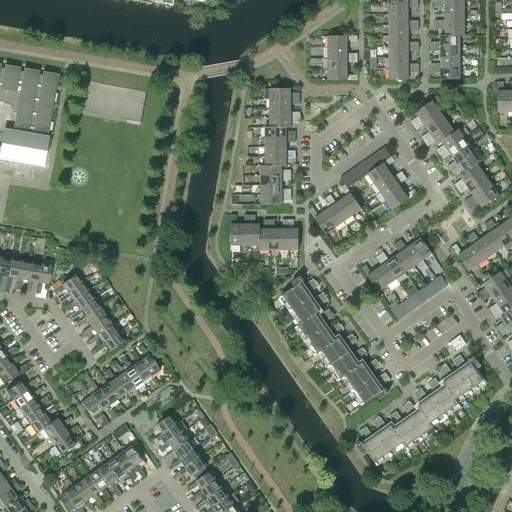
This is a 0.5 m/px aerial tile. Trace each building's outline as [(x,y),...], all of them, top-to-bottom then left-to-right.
[(153,4),(157,9),(163,5),(167,11),(173,7),(174,7),(174,0),(115,0),(117,2),(119,0),(124,0),(127,4),(132,0),(133,0),(137,5),(143,2),(147,7),(153,4)] [(445,14),(464,14),(464,3),(434,4),(435,8),(445,8),(445,14)] [(388,4),(389,15),(408,15),(408,8),(418,8),(418,4),(388,4)] [(435,25),(464,25),(464,14),(445,14),(445,21),(435,21),(435,25)] [(389,15),(389,26),(418,25),(418,21),(408,21),(408,15),(389,15)] [(389,26),(389,36),(408,36),(408,30),(418,30),(418,25),(389,26)] [(459,36),(464,36),(464,25),(435,25),(435,30),(445,30),(445,35),(445,36),(459,36)] [(430,47),(459,47),(459,36),(445,36),(445,35),(440,35),(440,42),(430,42),(430,47)] [(328,36),(328,48),(347,48),(347,41),(357,41),(357,36),(328,36)] [(389,36),(389,47),(418,47),(418,43),(408,43),(408,36),(389,36)] [(389,47),(389,58),(408,58),(408,52),(418,51),(418,47),(389,47)] [(440,58),(459,58),(459,47),(430,47),(430,51),(440,51),(440,58)] [(328,58),(357,58),(357,54),(347,54),(347,48),(328,48),(328,58)] [(328,70),(347,69),(347,63),(357,63),(357,58),(328,58),(328,70)] [(389,58),(389,69),(418,69),(418,64),(408,64),(408,58),(389,58)] [(430,69),(460,68),(459,58),(440,58),(440,64),(430,64),(430,69)] [(8,126),(7,132),(45,139),(46,134),(47,135),(48,135),(58,74),(57,74),(57,75),(43,73),(43,75),(38,74),(39,71),(38,71),(38,72),(24,70),(24,72),(19,71),(20,67),(19,67),(19,69),(5,66),(5,69),(0,68),(1,64),(0,63),(0,101),(12,106),(11,112),(17,113),(14,127),(8,126)] [(460,68),(430,69),(430,73),(440,73),(440,80),(460,80),(460,68)] [(347,69),(328,70),(328,80),(357,80),(357,76),(347,76),(347,69)] [(418,73),(418,69),(389,69),(389,80),(408,80),(408,73),(418,73)] [(497,112),(507,112),(507,91),(503,91),(503,82),(497,82),(497,112)] [(265,99),(269,99),(300,99),(300,93),(291,93),(291,89),(265,89),(265,99)] [(300,99),(269,99),(270,108),(291,108),(291,104),(300,104),(300,99)] [(410,122),(413,126),(438,109),(432,101),(415,113),(418,117),(410,122)] [(291,108),(270,108),(270,118),(300,118),(300,112),(291,112),(291,108)] [(444,117),(438,109),(413,126),(416,131),(424,125),(426,129),(444,117)] [(449,125),(444,117),(426,129),(429,132),(421,137),(424,142),(449,125)] [(300,118),(270,118),(270,127),(270,128),(286,128),(291,128),(291,123),(300,123),(300,118)] [(438,145),(442,142),(441,142),(455,132),(454,132),(449,125),(424,142),(427,146),(435,141),(438,145)] [(270,128),(270,127),(265,127),(265,137),(295,137),(295,132),(286,132),(286,128),(270,128)] [(458,129),(454,132),(455,132),(441,142),(442,142),(444,145),(436,150),(439,155),(464,137),(458,129)] [(7,132),(4,131),(1,147),(0,146),(0,173),(32,179),(33,171),(40,173),(47,139),(45,139),(7,132)] [(295,137),(265,137),(265,147),(286,147),(286,143),(295,142),(295,137)] [(470,146),(464,137),(439,155),(442,159),(450,154),(452,158),(470,146)] [(475,153),(470,146),(452,158),(455,161),(447,166),(451,171),(475,153)] [(286,147),(265,147),(265,157),(295,156),(295,151),(286,151),(286,147)] [(384,147),(379,151),(386,161),(391,157),(384,147)] [(381,164),(386,161),(379,151),(374,154),(381,164)] [(481,162),(475,153),(451,171),(454,175),(461,170),(463,173),(477,164),(481,162)] [(374,154),(369,158),(376,168),(381,164),(374,154)] [(295,156),(265,157),(265,166),(282,166),(282,167),(286,167),(286,162),(295,162),(295,156)] [(367,174),(374,183),(390,172),(386,167),(394,161),(391,157),(386,161),(381,164),(376,168),(372,171),(367,174)] [(372,171),(376,168),(369,158),(365,161),(372,171)] [(365,161),(360,165),(367,174),(372,171),(365,161)] [(482,172),(477,164),(463,173),(459,176),(462,180),(454,185),(457,189),(482,172)] [(360,165),(355,168),(362,178),(367,174),(360,165)] [(265,166),(260,166),(261,176),(291,176),(291,170),(282,170),(282,167),(282,166),(265,166)] [(355,168),(350,171),(357,181),(362,178),(355,168)] [(350,171),(345,175),(352,185),(357,181),(350,171)] [(390,172),(374,183),(380,192),(404,175),(401,172),(393,177),(390,172)] [(488,180),(482,172),(457,189),(461,194),(468,188),(470,192),(488,180)] [(340,178),(345,185),(347,188),(352,185),(345,175),(340,178)] [(380,192),(386,201),(402,190),(398,185),(406,179),(404,175),(380,192)] [(261,185),(282,185),(282,181),(291,181),(291,176),(261,176),(261,185)] [(469,205),(493,188),(488,180),(470,192),(473,195),(465,200),(469,205)] [(261,195),(291,195),(291,189),(282,189),(282,185),(261,185),(261,195)] [(362,209),(347,188),(345,185),(341,188),(347,196),(341,200),(352,216),(362,209)] [(499,196),(493,188),(469,205),(472,209),(479,204),(482,208),(499,196)] [(406,195),(402,190),(386,201),(393,210),(417,193),(414,189),(406,195)] [(291,195),(261,195),(261,205),(282,205),(282,200),(291,200),(291,195)] [(344,222),(352,216),(341,200),(336,203),(330,195),(327,198),(344,222)] [(329,209),(324,212),(335,228),(344,222),(327,198),(323,200),(329,209)] [(326,234),(335,228),(324,212),(318,216),(313,208),(309,210),(326,234)] [(502,224),(511,238),(511,218),(506,210),(502,212),(507,221),(502,224)] [(230,246),(240,246),(240,224),(236,224),(236,215),(230,215),(230,246)] [(244,224),(240,224),(240,246),(250,245),(250,215),(244,215),(244,224)] [(250,245),(259,245),(259,229),(260,229),(260,224),(255,224),(255,215),(250,215),(250,245)] [(259,250),(269,250),(269,220),(264,220),(264,229),(260,229),(259,229),(259,245),(259,250)] [(269,250),(279,250),(279,229),(274,229),(274,220),(269,220),(269,250)] [(279,250),(288,250),(288,220),(283,220),(283,229),(279,229),(279,250)] [(294,220),(288,220),(288,250),(298,250),(298,229),(294,229),(294,220)] [(491,220),(488,222),(504,246),(511,240),(511,238),(502,224),(500,226),(497,223),(495,225),(491,220)] [(484,237),(495,253),(504,246),(488,222),(484,225),(490,233),(484,237)] [(412,245),(423,260),(432,254),(415,230),(411,233),(417,241),(412,245)] [(470,235),(487,259),(495,253),(484,237),(479,240),(473,232),(470,235)] [(467,249),(478,265),(487,259),(470,235),(466,237),(472,245),(467,249)] [(423,260),(412,245),(407,248),(401,240),(397,243),(414,267),(423,260)] [(414,267),(397,243),(394,245),(399,253),(394,257),(405,273),(414,267)] [(478,265),(467,249),(462,253),(456,244),(452,247),(469,271),(478,265)] [(405,273),(394,257),(389,261),(383,252),(379,255),(396,279),(405,273)] [(376,270),(388,285),(396,279),(379,255),(376,258),(382,266),(376,270)] [(0,281),(1,276),(7,277),(10,259),(0,257),(0,258),(0,281)] [(11,278),(17,279),(21,261),(10,259),(7,277),(5,288),(9,289),(11,278)] [(21,279),(27,280),(31,262),(21,261),(17,279),(15,290),(19,290),(21,279)] [(37,282),(41,264),(31,262),(27,280),(25,291),(29,292),(31,281),(37,282)] [(51,266),(41,264),(37,282),(35,293),(39,294),(41,283),(48,284),(51,266)] [(388,285),(376,270),(371,273),(365,265),(361,268),(378,292),(388,285)] [(481,297),(506,280),(500,272),(483,284),(485,288),(478,293),(481,297)] [(64,288),(67,293),(82,282),(76,274),(61,284),(61,285),(53,290),(52,291),(55,294),(64,288)] [(435,279),(442,289),(447,286),(440,276),(435,279)] [(318,353),(322,351),(322,350),(335,341),(333,338),(343,330),(338,323),(328,331),(323,324),(334,316),(329,309),(318,317),(316,314),(320,311),(317,308),(328,300),(323,293),(312,300),(308,294),(318,286),(313,279),(303,286),(300,283),(303,281),(300,277),(292,282),(295,287),(283,295),(302,322),(298,325),(308,339),(318,353)] [(435,279),(430,283),(437,293),(442,289),(435,279)] [(511,288),(506,280),(481,297),(484,302),(492,297),(494,300),(511,288)] [(58,281),(50,286),(53,290),(61,285),(58,281)] [(69,296),(73,301),(88,291),(82,282),(67,293),(58,299),(60,303),(69,296)] [(437,293),(430,283),(426,286),(432,296),(437,293)] [(426,286),(421,290),(428,300),(432,296),(426,286)] [(492,313),(511,299),(511,288),(494,300),(497,303),(489,309),(492,313)] [(428,300),(421,290),(416,293),(423,303),(428,300)] [(73,301),(64,308),(66,311),(75,305),(79,310),(94,299),(88,291),(73,301)] [(416,293),(411,296),(418,306),(423,303),(416,293)] [(413,310),(418,306),(411,296),(406,300),(413,310)] [(81,313),(85,318),(100,308),(94,299),(79,310),(70,316),(72,319),(81,313)] [(511,310),(511,299),(492,313),(495,318),(503,312),(505,315),(505,316),(511,310)] [(406,300),(401,303),(408,313),(413,310),(406,300)] [(401,303),(397,306),(403,316),(408,313),(401,303)] [(398,320),(403,316),(397,306),(391,310),(398,320)] [(87,321),(91,326),(106,316),(100,308),(85,318),(76,324),(78,328),(87,321)] [(499,332),(511,322),(511,310),(505,316),(505,315),(501,318),(504,322),(496,327),(499,332)] [(111,324),(106,316),(91,326),(81,333),(84,336),(93,330),(96,335),(97,335),(111,324)] [(511,333),(511,322),(499,332),(502,336),(510,331),(511,333)] [(99,338),(102,343),(117,333),(111,324),(97,335),(96,335),(87,341),(90,345),(99,338)] [(123,341),(117,333),(102,343),(93,349),(96,353),(105,346),(109,352),(123,341)] [(322,350),(322,351),(341,379),(345,376),(365,403),(377,395),(380,399),(388,394),(384,389),(382,391),(379,387),(390,380),(385,373),(374,380),(370,374),(381,366),(376,359),(365,367),(362,363),(358,366),(356,363),(367,355),(362,348),(351,356),(346,349),(357,341),(352,334),(341,342),(339,338),(335,341),(322,350)] [(0,348),(10,342),(7,338),(0,343),(0,348)] [(145,357),(140,361),(150,376),(159,369),(152,360),(148,355),(144,349),(142,346),(138,348),(145,357)] [(6,357),(10,354),(16,350),(13,347),(4,353),(0,348),(0,360),(6,356),(6,357)] [(148,347),(144,349),(148,355),(152,360),(155,358),(148,347)] [(142,382),(150,376),(140,361),(133,351),(130,354),(136,363),(131,367),(142,382)] [(0,360),(0,373),(12,365),(21,358),(19,355),(15,358),(12,358),(10,354),(6,357),(6,356),(0,360)] [(430,424),(431,423),(458,404),(456,400),(483,381),(475,368),(478,366),(479,366),(473,358),(469,361),(471,364),(467,366),(460,355),(453,360),(460,371),(453,375),(446,365),(439,370),(446,380),(443,383),(445,387),(443,389),(435,378),(428,383),(435,394),(428,399),(421,388),(414,393),(421,404),(418,406),(420,410),(421,410),(430,424)] [(124,364),(120,367),(123,372),(133,387),(142,382),(131,367),(125,357),(121,360),(124,364)] [(16,370),(12,365),(0,373),(0,379),(3,384),(18,374),(18,373),(27,367),(25,363),(16,370)] [(125,393),(133,387),(123,372),(117,363),(113,366),(120,375),(115,378),(125,393)] [(111,381),(106,384),(117,399),(125,393),(115,378),(108,369),(105,371),(111,381)] [(86,373),(82,376),(84,378),(85,379),(88,383),(92,381),(86,373)] [(103,387),(98,390),(108,405),(117,399),(106,384),(100,375),(96,377),(103,387)] [(77,390),(82,386),(77,379),(73,383),(77,390)] [(6,391),(12,400),(27,389),(36,383),(34,380),(25,386),(21,381),(6,391)] [(95,392),(90,396),(100,411),(108,405),(98,390),(92,381),(88,383),(95,392)] [(91,417),(100,411),(90,396),(83,387),(80,389),(86,398),(81,402),(91,417)] [(31,394),(27,389),(12,400),(18,408),(33,398),(42,391),(40,388),(31,394)] [(18,408),(24,416),(39,406),(48,400),(48,399),(46,396),(36,403),(33,398),(18,408)] [(433,427),(431,423),(430,424),(421,410),(420,410),(417,412),(410,402),(403,407),(410,417),(404,422),(396,411),(389,416),(397,427),(394,429),(391,425),(387,428),(380,417),(373,422),(380,433),(374,437),(366,427),(359,432),(366,443),(363,445),(361,442),(356,446),(362,454),(366,451),(375,463),(402,443),(405,447),(433,427)] [(42,411),(39,406),(24,416),(30,425),(45,414),(54,408),(52,405),(42,411)] [(200,410),(196,413),(201,419),(205,417),(200,410)] [(57,418),(60,416),(58,413),(48,419),(45,414),(30,425),(36,434),(42,429),(51,423),(50,423),(57,418)] [(159,429),(162,434),(177,423),(171,415),(156,425),(147,432),(150,435),(159,429)] [(61,424),(57,418),(50,423),(51,423),(42,429),(48,437),(63,427),(72,421),(70,417),(61,424)] [(181,421),(177,423),(162,434),(153,440),(155,444),(161,440),(165,445),(168,442),(183,432),(187,429),(181,421)] [(48,437),(54,446),(69,435),(78,429),(76,425),(67,432),(63,427),(48,437)] [(171,446),(174,451),(189,440),(183,432),(168,442),(165,445),(159,449),(161,452),(171,446)] [(72,440),(69,435),(54,446),(60,454),(75,444),(84,437),(82,434),(72,440)] [(176,454),(180,459),(195,449),(189,440),(174,451),(165,457),(167,460),(176,454)] [(133,445),(124,452),(135,466),(134,467),(137,470),(141,476),(144,473),(140,468),(146,464),(133,445)] [(182,462),(186,467),(201,457),(195,449),(180,459),(171,465),(173,469),(182,462)] [(134,467),(135,466),(124,452),(116,457),(126,472),(128,476),(132,482),(136,479),(132,474),(137,470),(134,467)] [(128,476),(126,472),(116,457),(107,463),(118,478),(120,482),(124,488),(128,485),(124,479),(128,476)] [(207,466),(201,457),(186,467),(177,474),(179,477),(188,471),(192,476),(207,466)] [(62,458),(56,462),(59,467),(65,463),(62,458)] [(107,463),(99,469),(110,484),(109,484),(116,493),(119,491),(115,485),(120,482),(118,478),(107,463)] [(109,484),(110,484),(99,469),(91,475),(101,490),(107,499),(111,497),(104,488),(109,484)] [(198,485),(202,490),(217,479),(211,471),(196,481),(187,488),(189,491),(198,485)] [(93,496),(99,505),(103,503),(96,493),(101,490),(91,475),(82,481),(93,496)] [(0,495),(17,484),(13,479),(7,484),(3,479),(0,481),(0,495)] [(208,498),(223,488),(217,479),(202,490),(192,496),(195,500),(204,493),(208,498)] [(88,499),(93,496),(82,481),(74,487),(84,502),(87,505),(91,511),(94,509),(88,499)] [(0,507),(1,509),(17,498),(14,494),(20,489),(17,484),(0,495),(0,507)] [(65,493),(60,497),(70,511),(77,511),(78,511),(79,511),(84,511),(82,509),(87,505),(84,502),(74,487),(65,493)] [(213,507),(214,507),(229,496),(223,488),(208,498),(198,505),(201,508),(210,502),(213,507)] [(213,507),(205,511),(213,511),(216,510),(217,511),(223,511),(234,505),(239,501),(233,493),(229,496),(214,507),(213,507)] [(18,511),(31,504),(27,499),(20,503),(17,498),(1,509),(3,511),(18,511)]
